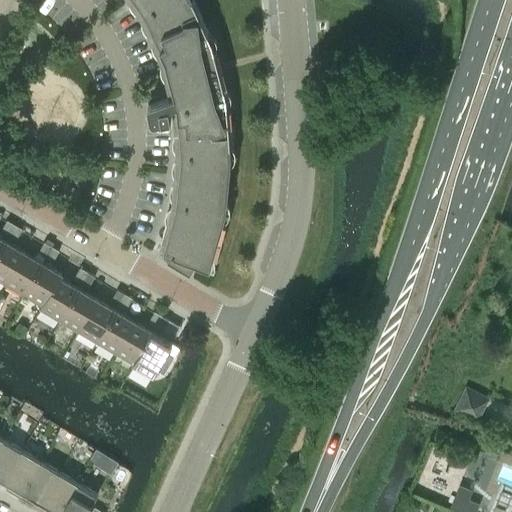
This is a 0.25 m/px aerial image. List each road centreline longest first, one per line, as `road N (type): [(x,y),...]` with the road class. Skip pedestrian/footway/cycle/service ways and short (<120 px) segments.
road 1 (primary): [(492,0),(312,511)]
road 2 (primary): [(317,511),(414,340),(511,77)]
road 3 (unclassified): [(253,336),(295,223),(300,183),(292,0)]
road 4 (residential): [(102,245),(127,201),(137,125),(116,52),(75,0)]
road 5 (unclassified): [(173,511),(253,336)]
road 6 (residential): [(102,245),(253,336)]
